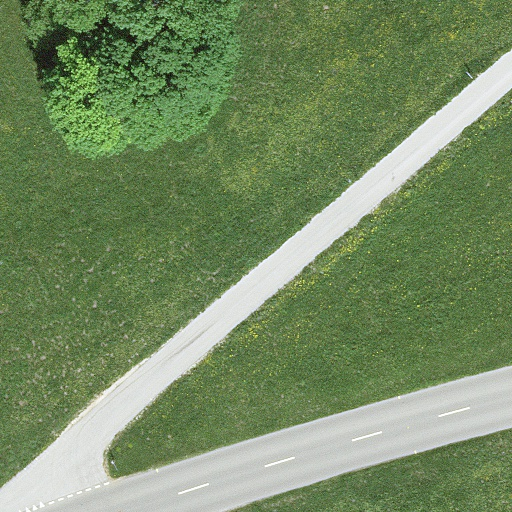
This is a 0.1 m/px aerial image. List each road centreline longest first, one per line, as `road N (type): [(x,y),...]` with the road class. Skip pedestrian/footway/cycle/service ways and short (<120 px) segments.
road 1 (unclassified): [(25,511),(66,457),(511,66)]
road 2 (secondary): [(511,401),(320,452),(142,511)]
